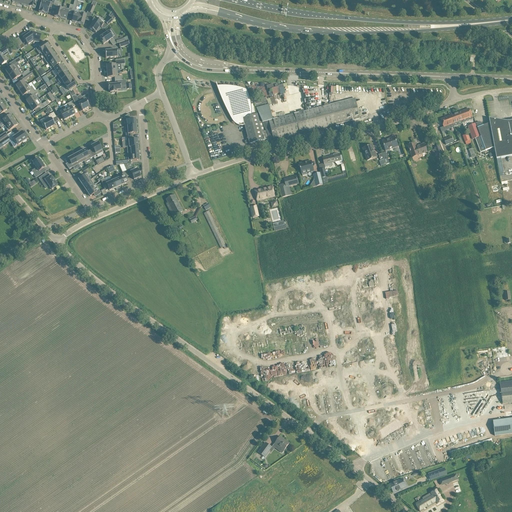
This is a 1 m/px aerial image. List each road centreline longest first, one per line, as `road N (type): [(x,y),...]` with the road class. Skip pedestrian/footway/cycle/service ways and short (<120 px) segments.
road 1 (unclassified): [(408,511),(56,242)]
road 2 (primary): [(216,12),(326,33),(477,23)]
road 3 (unclassified): [(206,171),(453,101)]
road 4 (primary): [(477,23),(355,19),(237,0)]
road 5 (tertiary): [(452,76),(226,68)]
road 6 (residential): [(44,145),(87,207),(144,185),(140,103)]
road 7 (residential): [(315,226),(435,204),(458,275)]
road 8 (residential): [(248,248),(265,311),(266,357),(339,349)]
road 9 (unclassified): [(56,242),(193,175)]
road 10 (residential): [(339,349),(412,354),(468,339)]
road 11 (residential): [(467,334),(376,335),(339,349)]
road 12 (residential): [(332,285),(458,275)]
